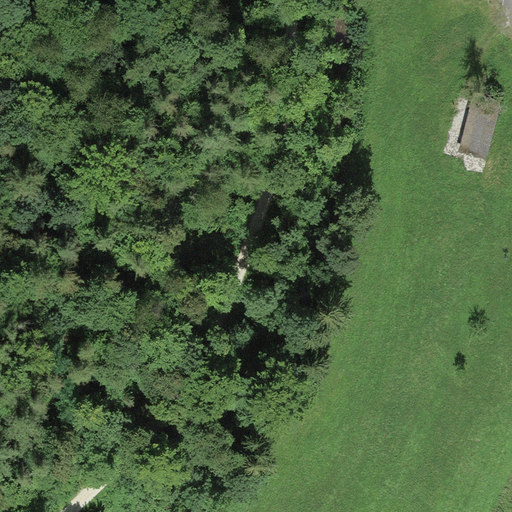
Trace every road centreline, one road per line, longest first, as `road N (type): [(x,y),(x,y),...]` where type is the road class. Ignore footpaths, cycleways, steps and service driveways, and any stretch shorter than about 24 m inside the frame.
road 1 (track): [(294,0),(295,66),(281,163),(184,394),(72,511)]
road 2 (track): [(61,0),(67,56),(55,187),(74,247),(74,306),(53,380),(28,431),(0,463)]
